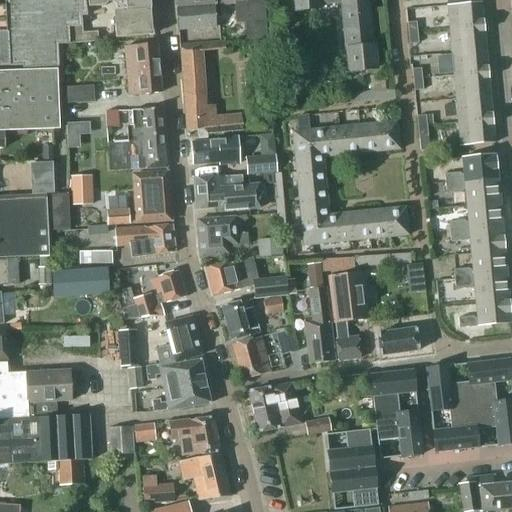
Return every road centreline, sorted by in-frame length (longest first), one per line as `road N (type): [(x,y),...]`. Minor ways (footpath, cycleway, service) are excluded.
road 1 (residential): [(251,511),(186,218),(161,0)]
road 2 (residential): [(511,350),(450,357),(430,344),(392,0)]
road 3 (residential): [(511,159),(498,0)]
road 4 (residential): [(511,462),(381,476)]
